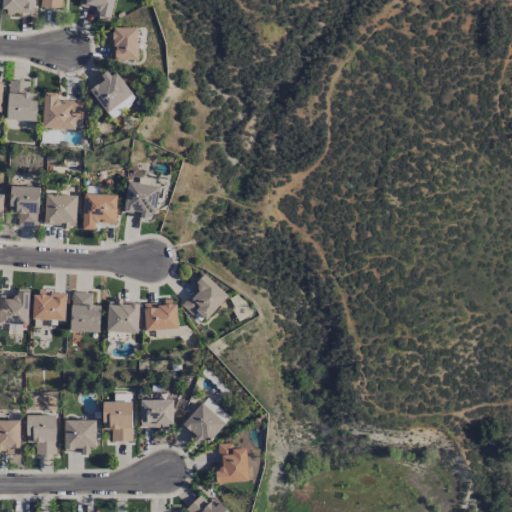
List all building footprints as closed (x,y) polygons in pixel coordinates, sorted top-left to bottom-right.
[(35,13),(35,0),(3,0),(3,12),(35,13)] [(62,8),(62,0),(41,0),(41,7),(62,8)] [(80,0),(79,6),(99,11),(98,18),(110,21),(114,0),(80,0)] [(138,28),(110,29),(110,60),(138,59),(138,28)] [(113,69),(89,87),(111,118),(136,101),(113,69)] [(37,121),(38,93),(30,93),(30,81),(9,80),(8,120),(37,121)] [(76,129),(76,116),(83,116),(83,101),(58,100),(58,92),(44,92),(43,128),(76,129)] [(161,187),(129,181),(123,212),(149,217),(150,212),(156,213),(161,187)] [(40,187),(11,186),(10,214),(19,214),(19,226),(38,227),(40,187)] [(116,223),(117,194),(84,193),(83,229),(96,230),(97,222),(116,223)] [(77,195),(45,195),(45,226),(77,227),(77,195)] [(228,296),(203,271),(193,282),(198,287),(181,305),(193,316),(196,313),(205,321),(228,296)] [(0,294),(0,323),(29,325),(30,289),(17,289),(17,295),(0,294)] [(71,331),(100,332),(101,305),(92,305),(93,292),(72,292),(71,331)] [(140,302),(109,301),(107,332),(138,333),(140,302)] [(145,330),(178,329),(177,302),(145,303),(145,330)] [(228,417),(207,397),(181,425),(203,445),(228,417)] [(140,427),(173,427),(173,400),(140,400),(140,427)] [(132,401),(103,402),(104,429),(112,429),(112,441),(133,441),(132,401)] [(36,454),(56,454),(56,414),(27,415),(27,443),(36,443),(36,454)] [(20,420),(0,420),(0,451),(21,451),(20,420)] [(96,420),(64,420),(64,451),(90,451),(90,446),(96,446),(96,420)] [(218,444),(219,469),(215,470),(215,483),(248,481),(247,448),(233,449),(232,443),(218,444)] [(229,511),(215,497),(208,503),(200,495),(186,509),(188,511),(229,511)]
